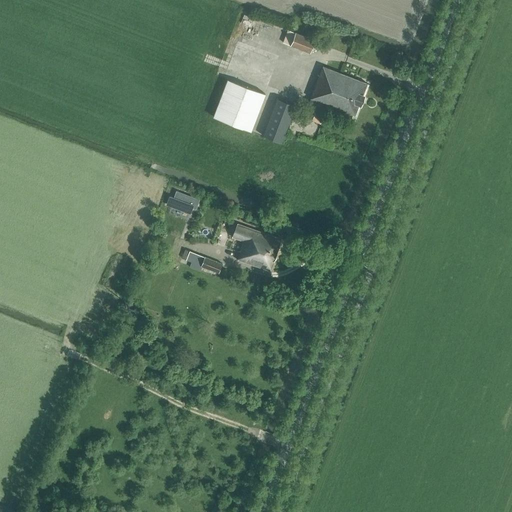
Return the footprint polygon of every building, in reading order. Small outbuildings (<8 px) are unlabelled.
[(291,45),(296,33),(288,30),(283,42),(291,45)] [(315,40),(296,33),(291,45),(310,53),(315,40)] [(356,115),(368,83),(323,66),(311,98),(344,110),(342,115),(351,118),(353,114),(356,115)] [(251,131),(266,94),(227,79),(213,116),(251,131)] [(296,106),(277,98),(262,135),(282,143),(296,106)] [(324,115),(318,113),(315,122),(320,124),(324,115)] [(169,196),(166,205),(190,214),(193,208),(196,209),(200,199),(176,190),(174,197),(169,196)] [(270,270),(281,239),(238,223),(233,237),(244,241),(240,251),(242,251),(239,259),(270,270)] [(219,272),(223,264),(206,257),(202,266),(219,272)] [(117,287),(124,268),(125,265),(112,260),(102,281),(117,287)] [(192,261),(190,267),(200,271),(202,266),(192,261)]
